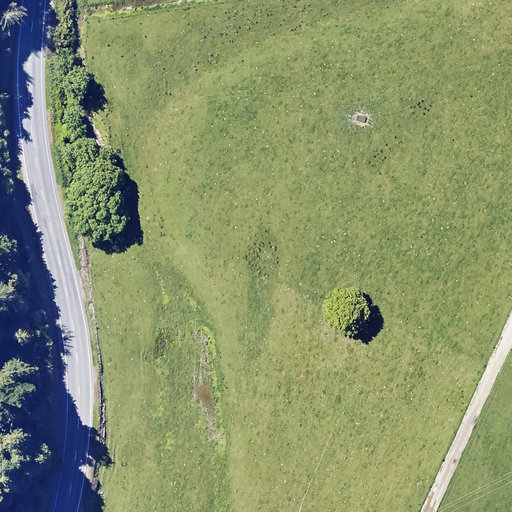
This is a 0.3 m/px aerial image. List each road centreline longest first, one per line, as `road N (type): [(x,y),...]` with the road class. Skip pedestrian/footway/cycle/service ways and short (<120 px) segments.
road 1 (trunk): [(33,0),(31,133),(66,287),(79,394),(64,511)]
road 2 (track): [(428,511),(511,331)]
